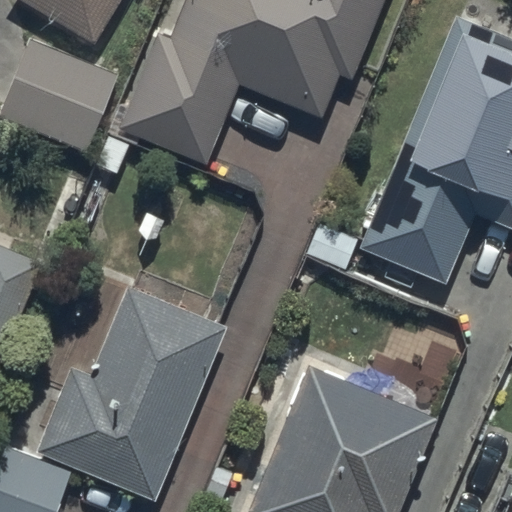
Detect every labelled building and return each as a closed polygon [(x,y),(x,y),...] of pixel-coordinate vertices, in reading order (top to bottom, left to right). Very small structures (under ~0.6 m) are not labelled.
[(30,0),(96,39),(119,0),(30,0)] [(156,24),(116,121),(207,159),(240,79),(324,112),(340,69),(352,76),(382,0),(184,0),(172,33),(156,24)] [(511,30),(457,8),(361,243),(447,278),(474,211),(511,226),(511,30)] [(113,76),(29,38),(0,103),(0,111),(82,147),(113,76)] [(0,353),(40,257),(0,239),(0,353)] [(72,360),(36,448),(156,500),(228,318),(127,280),(94,368),(72,360)] [(397,511),(438,414),(309,361),(246,511),(397,511)] [(52,511),(68,470),(0,444),(0,511),(52,511)] [(511,511),(511,465),(509,464),(488,511),(511,511)]
